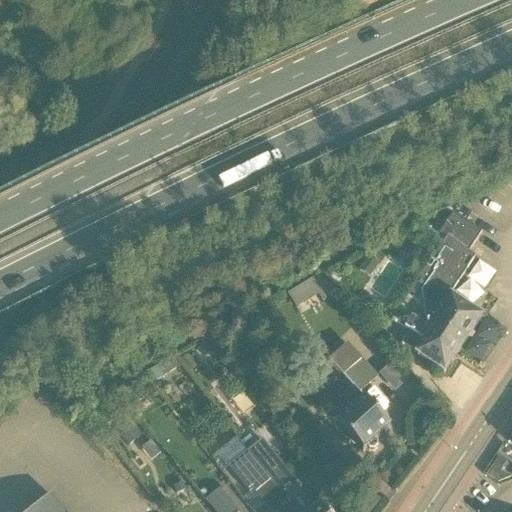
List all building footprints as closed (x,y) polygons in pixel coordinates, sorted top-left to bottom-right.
[(445,226),(440,234),(439,235),(446,239),(420,278),(398,312),(393,320),(400,326),(406,317),(411,321),(428,331),(427,332),(459,352),(482,318),(450,297),(475,258),(468,254),(481,234),(482,234),(453,214),(445,226)] [(419,266),(426,256),(415,248),(408,259),(419,266)] [(479,305),(492,268),(474,261),(460,298),(479,305)] [(320,275),(287,293),(299,314),(332,296),(320,275)] [(444,375),(459,352),(427,332),(428,331),(411,321),(406,317),(400,326),(405,329),(404,330),(409,334),(401,346),(416,356),(444,375)] [(389,429),(364,401),(370,396),(363,388),(375,378),(362,362),(363,361),(347,344),(342,350),(328,362),(342,378),(331,387),(348,406),(344,409),(348,414),(336,424),(362,453),(367,449),(369,451),(373,452),(377,449),(377,444),(375,441),(389,429)] [(134,427),(120,438),(127,447),(141,437),(134,427)] [(313,511),(312,511),(300,497),(296,491),(300,488),(263,442),(248,453),(290,506),(294,511),(323,511),(319,507),(313,511)] [(294,511),(290,506),(248,453),(229,468),(250,494),(254,492),(270,511),(294,511)] [(497,484),(511,478),(493,465),(486,476),(497,484)] [(182,484),(173,488),(174,491),(176,495),(185,491),(182,484)] [(214,511),(234,511),(236,511),(219,491),(207,501),(214,511)] [(65,511),(50,495),(30,511),(65,511)]
